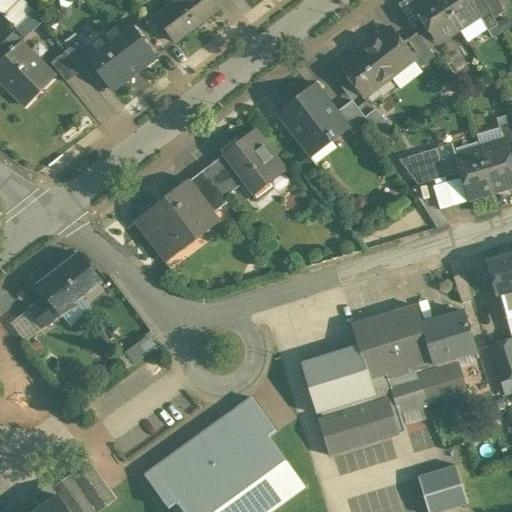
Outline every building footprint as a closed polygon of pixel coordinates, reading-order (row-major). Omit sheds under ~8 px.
[(0,0),(0,10),(4,15),(19,0),(0,0)] [(23,0),(19,0),(4,15),(17,28),(34,11),(23,0)] [(178,0),(156,17),(176,42),(221,8),(214,0),(178,0)] [(423,17),(414,5),(411,0),(407,0),(400,5),(412,24),(423,17)] [(459,29),(439,0),(421,0),(414,5),(423,17),(438,42),(459,29)] [(469,1),(468,0),(439,0),(459,29),(479,15),(469,1)] [(494,18),(483,0),(470,0),(469,1),(479,15),(488,31),(498,26),(494,18)] [(483,0),(494,18),(504,12),(497,0),(483,0)] [(34,11),(17,28),(26,38),(43,21),(34,11)] [(84,53),(93,64),(112,90),(155,57),(127,20),(110,34),(84,53)] [(102,24),(77,43),(84,53),(110,34),(102,24)] [(402,44),(389,27),(357,51),(357,52),(341,64),(340,64),(346,72),(363,94),(367,98),(391,80),(391,79),(414,61),(415,61),(402,44)] [(17,28),(0,45),(0,49),(7,56),(21,42),(26,38),(17,28)] [(417,33),(402,44),(415,61),(420,68),(435,57),(417,33)] [(21,42),(7,56),(0,62),(0,80),(26,107),(56,78),(21,42)] [(84,53),(77,43),(66,51),(82,72),(93,64),(84,53)] [(82,72),(66,51),(52,63),(68,83),(82,72)] [(336,79),(352,101),(363,94),(346,72),(336,79)] [(316,83),(277,113),(308,155),(347,125),(348,124),(338,112),(316,83)] [(352,101),(338,112),(348,124),(347,125),(354,135),(369,123),(352,101)] [(511,123),(509,115),(497,119),(504,141),(509,159),(511,157),(511,123)] [(254,130),(238,142),(239,142),(234,146),(237,150),(228,157),(224,153),(223,154),(244,183),(250,191),(261,183),(265,187),(286,171),(254,130)] [(504,141),(481,148),(494,191),(511,185),(511,167),(509,159),(504,141)] [(399,160),(418,185),(448,176),(440,148),(399,160)] [(481,148),(457,156),(469,198),(494,191),(481,148)] [(244,183),(224,156),(204,170),(225,197),(244,183)] [(225,197),(204,170),(190,181),(215,213),(229,202),(225,197)] [(161,201),(158,198),(143,210),(146,213),(134,222),(161,256),(216,214),(215,213),(190,181),(189,180),(161,201)] [(511,252),(486,260),(497,296),(499,295),(505,318),(507,318),(511,316),(511,252)] [(101,282),(79,254),(60,268),(82,297),(101,282)] [(82,297),(60,268),(39,285),(47,295),(29,309),(45,329),(76,306),(74,304),(82,297)] [(465,273),(454,277),(462,303),(474,300),(465,273)] [(458,362),(456,358),(434,365),(422,325),(423,324),(417,305),(352,325),(359,345),(369,379),(389,373),(401,413),(423,406),(426,405),(468,392),(461,368),(459,362),(458,362)] [(423,324),(422,325),(434,365),(456,358),(473,352),(477,351),(465,311),(423,324)] [(135,363),(159,348),(151,335),(127,350),(135,363)] [(511,339),(489,347),(500,381),(511,377),(511,339)] [(369,379),(359,345),(301,363),(317,414),(322,413),(323,419),(319,420),(330,456),(399,435),(395,420),(402,418),(401,413),(389,373),(369,379)] [(459,362),(461,368),(476,364),(473,352),(456,358),(458,362),(459,362)] [(511,377),(500,381),(505,395),(511,392),(511,377)] [(253,398),(145,476),(169,509),(178,503),(183,511),(270,511),(305,487),(269,437),(277,431),(253,398)] [(423,406),(401,413),(402,418),(405,426),(427,419),(423,406)] [(395,420),(399,435),(407,433),(405,426),(402,418),(395,420)] [(62,501),(98,475),(91,464),(45,496),(36,503),(41,510),(59,497),(62,501)] [(457,466),(419,477),(429,511),(442,511),(469,504),(457,466)] [(98,475),(62,501),(69,511),(95,511),(115,498),(110,491),(98,475)] [(69,511),(62,501),(59,497),(41,510),(37,511),(69,511)]
